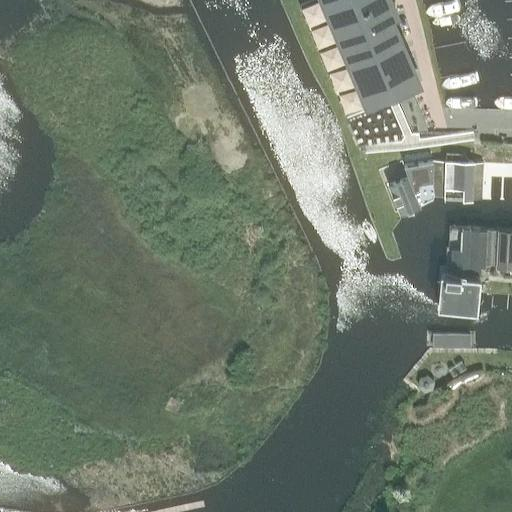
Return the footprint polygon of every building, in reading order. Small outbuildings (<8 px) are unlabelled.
[(321,0),(345,56),(365,104),(412,85),(418,82),(406,54),(404,49),(402,45),(398,34),(392,20),(398,17),(396,13),(390,0),(321,0)] [(416,196),(435,196),(436,162),(431,162),(403,165),(416,196)] [(450,199),(451,162),(436,162),(435,196),(445,196),(445,199),(450,199)] [(451,162),(450,199),(461,199),(462,163),(451,162)] [(462,163),(461,199),(469,200),(471,163),(462,163)] [(471,163),(469,200),(478,200),(481,163),(471,163)] [(481,163),(480,199),(500,200),(501,164),(481,163)] [(511,164),(501,164),(500,200),(511,200),(511,164)] [(419,206),(415,196),(407,176),(388,184),(400,214),(419,206)] [(451,228),(449,270),(466,271),(467,260),(468,229),(451,228)] [(468,229),(467,260),(475,261),(476,229),(468,229)] [(476,229),(475,261),(483,261),(484,230),(476,229)] [(484,230),(483,261),(493,262),(494,230),(484,230)] [(496,263),(511,264),(511,231),(494,230),(493,262),(496,263)] [(443,272),(440,307),(476,310),(477,294),(479,275),(449,272),(443,272)]
